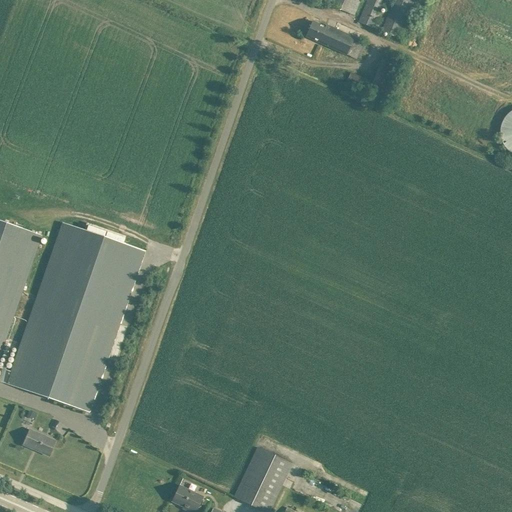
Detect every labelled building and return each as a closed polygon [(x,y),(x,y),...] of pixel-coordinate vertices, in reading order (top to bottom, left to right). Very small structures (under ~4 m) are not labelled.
[(328,0),(327,4),(337,8),(354,15),(360,0),(328,0)] [(367,0),(359,21),(374,27),(385,0),(367,0)] [(395,0),(383,30),(398,36),(412,0),(395,0)] [(326,27),(322,25),(313,21),(306,38),(347,55),(357,59),(364,44),(354,40),(355,37),(327,25),(326,27)] [(368,93),(367,95),(384,102),(401,59),(385,53),(373,82),(351,73),(346,85),(368,93)] [(511,110),(510,112),(509,113),(507,114),(506,116),(505,117),(504,119),(503,121),(502,122),(501,124),(501,126),(500,128),(500,130),(500,132),(500,134),(500,136),(500,138),(501,140),(501,141),(502,143),(503,145),(504,147),(505,148),(507,150),(508,151),(510,152),(511,153),(511,110)] [(87,223),(85,230),(63,223),(12,372),(0,367),(0,355),(41,236),(0,221),(0,381),(89,413),(145,251),(123,244),(126,236),(87,223)] [(30,411),(27,416),(33,419),(36,413),(30,411)] [(30,431),(27,436),(23,445),(49,456),(55,442),(30,431)] [(234,497),(264,511),(269,511),(292,465),(257,448),(234,497)] [(195,511),(203,497),(188,491),(179,486),(172,502),(187,509),(186,511),(189,511),(195,511)]
